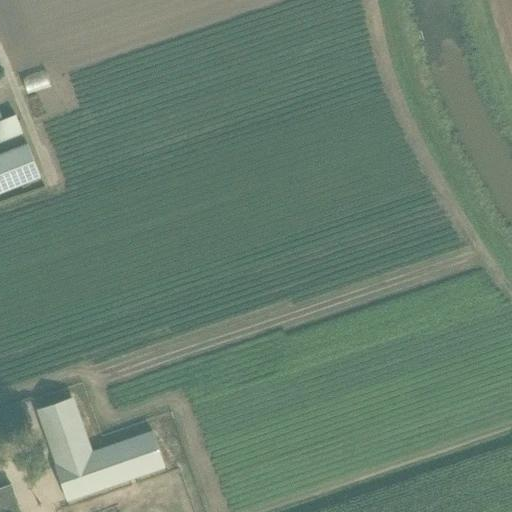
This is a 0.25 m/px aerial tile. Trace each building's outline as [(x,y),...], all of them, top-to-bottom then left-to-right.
[(48,132),(139,101),(129,73),(38,104),(48,132)] [(33,78),(34,92),(56,91),(55,76),(33,78)] [(0,120),(0,142),(22,134),(16,115),(0,120)] [(26,143),(0,153),(0,194),(40,179),(26,143)] [(81,386),(87,418),(97,416),(91,384),(81,386)] [(67,502),(164,468),(151,430),(92,451),(74,397),(35,411),(67,502)] [(0,511),(19,511),(10,485),(0,487),(0,511)]
